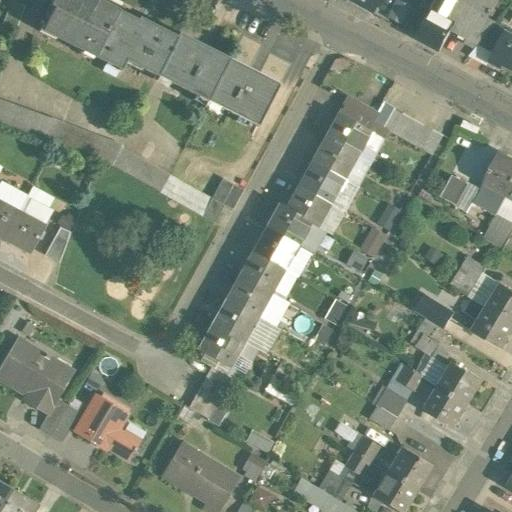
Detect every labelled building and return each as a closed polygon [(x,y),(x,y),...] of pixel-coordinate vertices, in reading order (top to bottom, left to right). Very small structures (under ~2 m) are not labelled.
[(96,4),(87,0),(53,0),(51,6),(55,8),(45,28),(58,35),(56,38),(80,50),(82,47),(96,54),(118,12),(97,1),(96,4)] [(348,0),(347,2),(369,13),(376,0),(348,0)] [(436,0),(430,13),(416,39),(440,51),(452,29),(455,23),(447,19),(457,0),(436,0)] [(436,0),(422,0),(419,7),(430,13),(436,0)] [(457,0),(447,19),(455,23),(452,29),(468,37),(466,41),(468,42),(478,23),(482,25),(484,20),(487,15),(491,17),(499,0),(457,0)] [(387,19),(401,25),(410,7),(396,1),(387,19)] [(24,7),(10,2),(1,26),(15,31),(24,7)] [(138,22),(118,12),(96,54),(95,57),(106,63),(108,60),(123,67),(127,58),(144,66),(143,70),(157,77),(176,39),(139,20),(138,22)] [(482,25),(478,23),(468,42),(477,47),(478,45),(495,25),(484,20),(482,25)] [(495,25),(478,45),(494,54),(507,31),(495,25)] [(494,54),(489,64),(503,71),(505,68),(511,72),(511,34),(507,31),(494,54)] [(229,60),(179,35),(176,39),(157,77),(207,102),(229,60)] [(284,78),(289,62),(266,55),(261,70),(284,78)] [(279,85),(229,60),(207,102),(258,127),(279,85)] [(49,119),(0,101),(0,126),(41,141),(49,119)] [(382,102),(371,123),(382,128),(393,108),(382,102)] [(393,108),(382,128),(391,134),(402,113),(393,108)] [(412,119),(402,113),(391,134),(401,139),(412,119)] [(339,114),(323,140),(356,158),(371,133),(339,114)] [(122,146),(49,119),(41,141),(111,167),(121,149),(122,146)] [(412,119),(401,139),(411,145),(422,125),(412,119)] [(432,130),(422,125),(411,145),(421,150),(432,130)] [(442,136),(432,130),(421,150),(431,156),(442,136)] [(356,158),(323,140),(311,162),(344,180),(356,158)] [(170,176),(121,149),(111,167),(161,194),(170,176)] [(511,188),(511,160),(500,153),(483,183),(507,197),(511,188)] [(344,180),(311,162),(297,187),(329,204),(344,180)] [(211,198),(170,176),(161,194),(201,216),(211,198)] [(223,178),(212,198),(224,206),(232,210),(243,190),(223,178)] [(450,178),(439,197),(467,212),(477,193),(450,178)] [(329,204),(297,187),(285,208),(285,210),(310,223),(309,225),(315,229),(329,204)] [(211,198),(201,216),(215,224),(224,206),(212,198),(211,198)] [(18,212),(0,202),(0,239),(2,241),(18,212)] [(310,223),(285,210),(285,208),(278,205),(266,228),(298,246),(309,225),(310,223)] [(44,226),(18,212),(2,241),(28,255),(44,226)] [(55,236),(66,242),(70,234),(67,233),(74,219),(68,215),(66,220),(61,217),(56,226),(59,227),(55,236)] [(298,246),(266,228),(251,253),(284,271),(298,246)] [(361,251),(376,257),(386,234),(371,228),(361,251)] [(55,236),(44,257),(58,264),(66,242),(55,236)] [(284,271),(251,253),(237,278),(270,296),(284,271)] [(487,267),(469,257),(462,269),(468,272),(480,280),(487,267)] [(480,280),(468,272),(458,291),(469,298),(480,280)] [(270,296),(237,278),(225,299),(257,317),(270,296)] [(511,290),(501,284),(487,308),(511,324),(511,290)] [(454,313),(424,294),(413,312),(443,331),(454,313)] [(257,317),(225,299),(211,325),(243,343),(257,317)] [(511,334),(511,324),(487,308),(472,332),(502,350),(511,334)] [(349,325),(373,333),(376,323),(362,319),(363,316),(351,313),(349,325)] [(243,343),(211,325),(197,351),(229,369),(243,343)] [(409,344),(432,358),(439,347),(417,333),(409,344)] [(44,357),(16,340),(9,353),(14,355),(0,377),(27,393),(22,401),(46,416),(47,416),(52,409),(72,374),(47,359),(48,358),(45,356),(44,357)] [(483,382),(452,363),(438,387),(468,405),(483,382)] [(230,378),(210,367),(204,377),(224,388),(230,378)] [(396,382),(412,392),(422,378),(405,367),(396,382)] [(224,388),(204,377),(199,388),(218,398),(224,388)] [(468,405),(438,387),(424,411),(454,429),(468,405)] [(218,398),(199,388),(193,398),(212,409),(218,398)] [(396,420),(406,404),(384,391),(375,406),(377,407),(396,420)] [(126,414),(96,396),(74,434),(104,451),(106,448),(128,461),(131,455),(133,456),(137,450),(135,449),(138,444),(116,431),(126,414)] [(212,409),(193,398),(187,408),(207,418),(212,409)] [(388,432),(396,420),(377,407),(369,420),(388,432)] [(52,409),(47,416),(46,416),(38,430),(49,437),(62,414),(52,409)] [(74,422),(62,414),(49,437),(61,444),(74,422)] [(353,451),(371,462),(379,449),(355,435),(347,448),(353,451)] [(237,478),(181,444),(166,468),(181,477),(176,485),(205,502),(213,489),(226,497),(237,478)] [(400,448),(386,472),(416,491),(431,467),(400,448)] [(362,478),(371,462),(353,451),(343,467),(362,478)] [(329,471),(318,489),(332,497),(341,503),(352,485),(329,471)] [(386,472),(372,496),(398,511),(403,511),(416,491),(386,472)] [(0,511),(13,490),(0,482),(0,511)] [(325,508),(332,497),(318,489),(307,482),(300,493),(325,508)] [(216,511),(226,497),(213,489),(205,502),(201,508),(208,511),(216,511)] [(33,511),(38,506),(13,490),(0,511),(33,511)] [(325,508),(322,511),(355,511),(341,503),(332,497),(325,508)]
